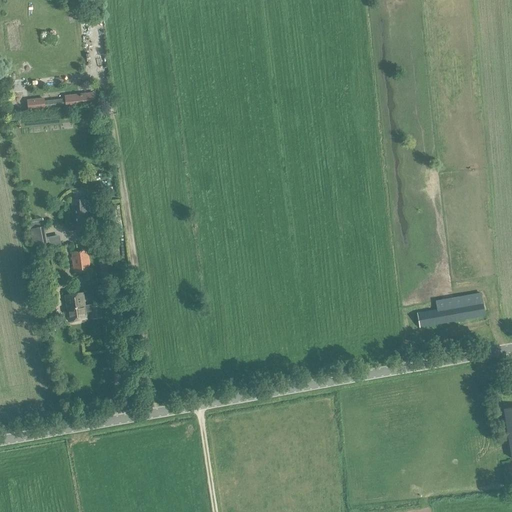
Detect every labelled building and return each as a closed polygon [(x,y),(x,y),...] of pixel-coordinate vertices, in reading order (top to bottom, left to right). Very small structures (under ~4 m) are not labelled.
[(4,91),(15,91),(15,82),(3,83),(4,91)] [(114,102),(110,88),(95,92),(97,102),(102,100),(103,105),(114,102)] [(45,110),(45,109),(66,106),(66,109),(96,106),(94,94),(65,97),(65,100),(44,102),(44,100),(27,101),(29,112),(45,110)] [(88,199),(71,200),(73,225),(89,224),(88,199)] [(44,227),(32,229),(35,245),(47,243),(44,227)] [(54,234),(46,235),(48,246),(56,245),(54,234)] [(90,271),(89,252),(73,253),(74,272),(90,271)] [(51,270),(40,272),(42,283),(53,281),(51,270)] [(92,305),(85,306),(83,292),(65,295),(68,320),(87,317),(86,313),(92,312),(93,319),(101,317),(100,306),(92,307),(92,305)] [(482,302),(481,293),(441,300),(442,309),(417,313),(420,328),(486,317),(483,302),(482,302)] [(511,406),(500,408),(506,458),(511,457),(511,406)]
